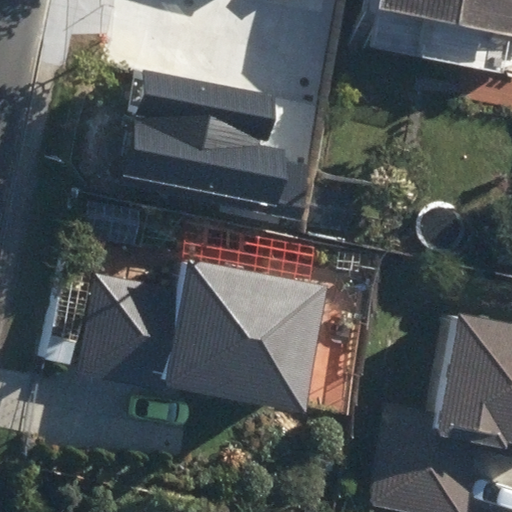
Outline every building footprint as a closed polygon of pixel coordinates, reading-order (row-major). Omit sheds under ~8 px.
[(131,0),(137,1),(134,15),(181,24),(184,11),(299,34),(305,0),(131,0)] [(386,53),(470,69),(511,56),(511,0),(335,0),(335,6),(393,18),(386,53)] [(203,219),(288,235),(297,183),(212,168),(203,219)] [(291,226),(329,234),(338,193),(300,185),(291,226)] [(81,276),(61,375),(253,412),(278,284),(153,261),(148,289),(81,276)] [(385,399),(369,489),(463,506),(477,424),(494,427),(495,421),(511,424),(511,312),(448,302),(430,407),(385,399)]
